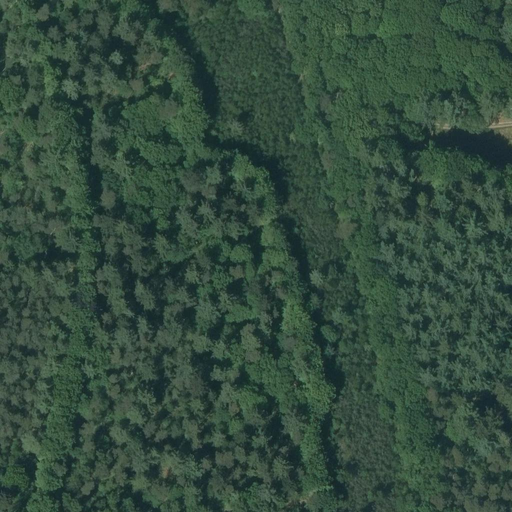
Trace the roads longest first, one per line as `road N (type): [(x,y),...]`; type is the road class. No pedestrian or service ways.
road 1 (track): [(93,0),(138,28),(188,149),(245,189),(282,287),(306,389),(300,461),(313,511)]
road 2 (track): [(415,511),(278,0)]
road 3 (track): [(35,511),(77,272),(53,106),(0,0)]
road 4 (track): [(407,119),(373,165),(369,202),(451,511)]
road 5 (track): [(63,362),(149,487),(181,510),(313,510)]
road 6 (track): [(511,123),(437,128),(407,119),(362,51),(357,0)]
